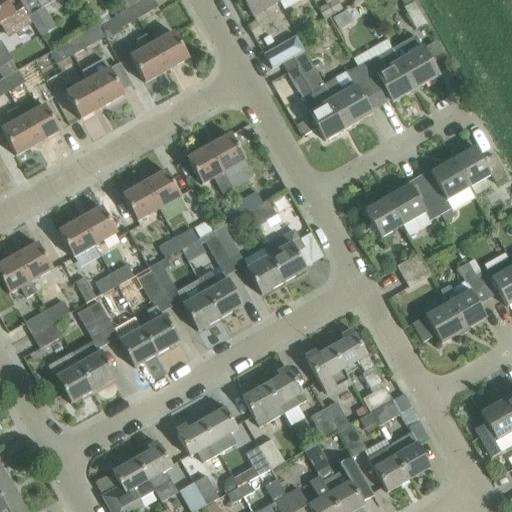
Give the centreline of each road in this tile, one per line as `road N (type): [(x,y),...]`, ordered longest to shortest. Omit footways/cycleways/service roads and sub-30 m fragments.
road 1 (residential): [(57,459),(363,282)]
road 2 (residential): [(0,216),(245,67)]
road 3 (residential): [(313,194),(466,109)]
road 4 (residential): [(245,67),(313,194)]
road 5 (residential): [(363,282),(428,397)]
